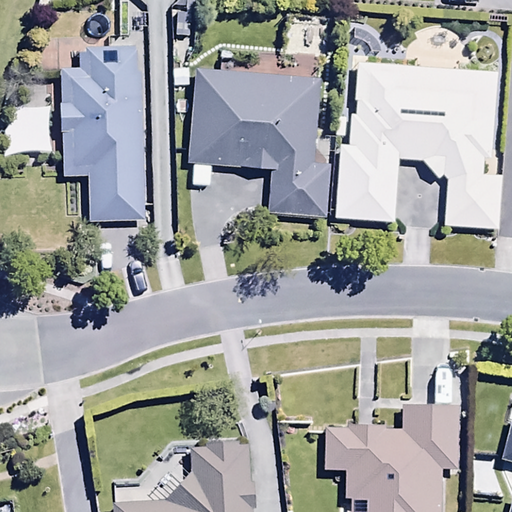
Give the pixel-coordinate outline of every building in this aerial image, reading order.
[(324,30),(293,26),(287,68),(318,72),(324,30)] [(144,225),(137,55),(78,57),(79,77),(59,78),(64,184),(88,183),(90,228),(144,225)] [(497,80),(358,69),(355,123),(349,123),(347,153),(340,153),(335,227),(394,230),(398,167),(423,168),(439,186),(443,182),(449,187),(445,234),(497,238),(501,184),(495,183),(497,158),(491,158),(497,80)] [(324,87),(197,73),(187,172),(194,173),(192,188),(211,190),(213,171),(273,178),(268,218),(322,224),(330,149),(317,147),(324,87)] [(352,510),(351,511),(442,511),(444,476),(454,477),(456,415),(403,414),(402,439),(326,437),(324,479),(346,480),(345,509),(352,510)] [(511,511),(511,425),(500,469),(511,471),(511,504),(509,511),(511,511)] [(250,511),(248,453),(189,456),(189,481),(165,509),(110,511),(250,511)]
